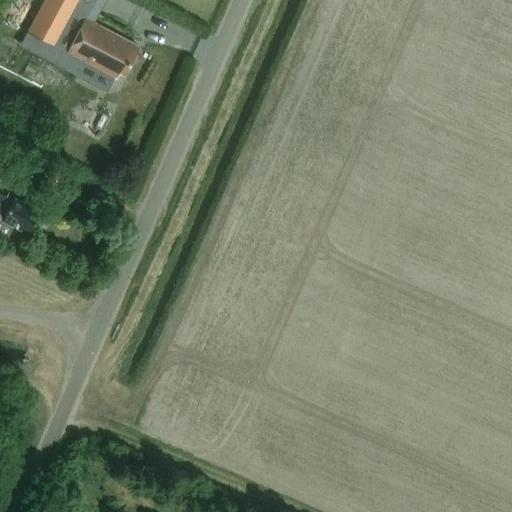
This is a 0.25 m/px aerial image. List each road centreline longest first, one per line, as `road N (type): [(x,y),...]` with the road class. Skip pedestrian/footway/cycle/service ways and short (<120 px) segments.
road 1 (unclassified): [(98,330),(240,0)]
road 2 (track): [(58,419),(279,511)]
road 3 (unclassified): [(19,511),(98,330)]
